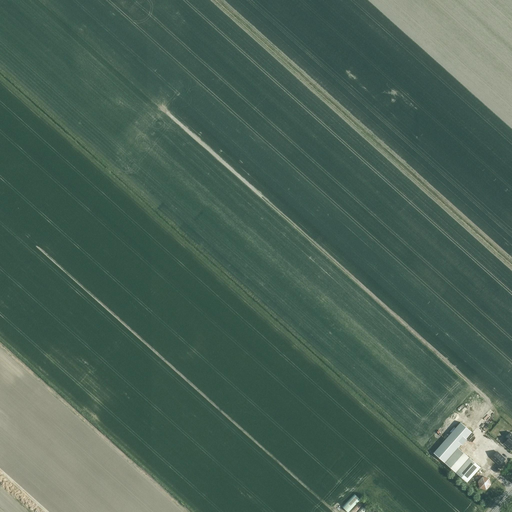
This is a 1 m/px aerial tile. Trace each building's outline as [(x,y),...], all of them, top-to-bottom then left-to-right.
[(433,450),(445,462),(459,447),(473,431),(460,419),(433,450)] [(486,454),(499,439),(491,431),(477,446),(486,454)] [(445,462),(456,472),(470,457),(459,447),(445,462)] [(506,459),(497,451),(491,458),(500,465),(506,459)] [(481,467),(470,458),(457,473),(468,482),(481,467)] [(478,485),(487,490),(493,481),(483,475),(478,485)] [(347,511),(348,511),(360,500),(355,494),(342,507),(347,511)] [(349,511),(356,511),(362,506),(358,502),(349,511)]
